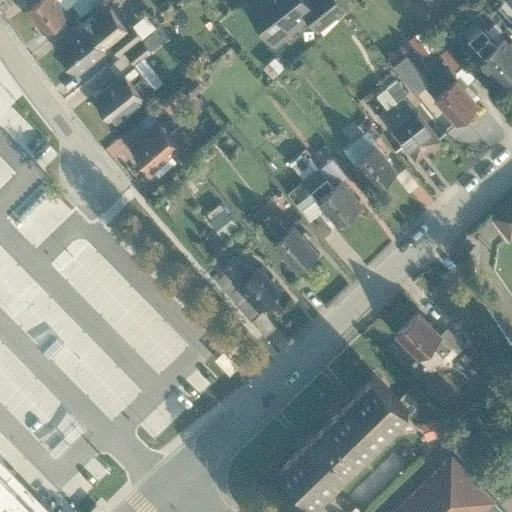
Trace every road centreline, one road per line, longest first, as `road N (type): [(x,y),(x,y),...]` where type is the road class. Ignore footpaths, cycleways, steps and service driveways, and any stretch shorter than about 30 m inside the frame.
road 1 (residential): [(169,477),(511,157)]
road 2 (residential): [(0,32),(105,172)]
